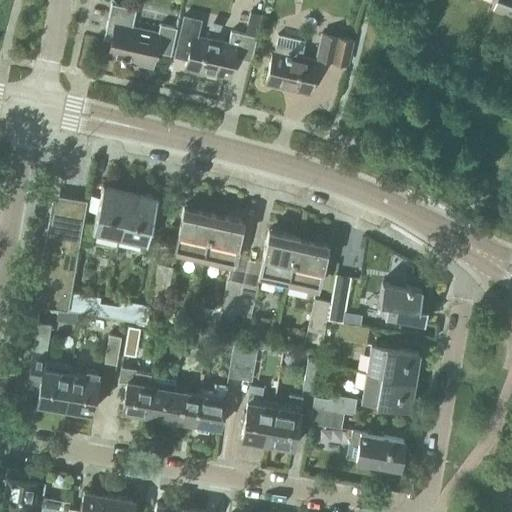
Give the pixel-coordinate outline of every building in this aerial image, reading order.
[(511,0),(499,0),(497,8),(511,14),(511,0)] [(131,28),(135,9),(111,3),(105,30),(113,32),(107,55),(123,59),(124,56),(136,59),(135,61),(151,65),(154,51),(170,54),(176,27),(159,24),(157,34),(131,28)] [(227,43),(192,35),(184,67),(190,68),(190,71),(204,74),(205,71),(228,77),(233,57),(250,61),(256,36),(230,30),(227,43)] [(304,40),(276,33),(265,82),(284,86),(285,84),(303,88),(302,90),(309,92),(316,60),(300,57),(304,40)] [(338,37),(323,33),(317,56),(332,60),(338,37)] [(352,40),(338,37),(333,60),(347,63),(352,40)] [(92,230),(120,237),(130,190),(103,184),(92,230)] [(130,190),(120,237),(146,243),(158,197),(130,190)] [(41,305),(68,310),(71,290),(87,199),(85,199),(74,207),(72,205),(70,205),(69,204),(66,204),(62,204),(59,207),(57,211),(55,220),(55,225),(58,230),(56,238),(53,238),(41,305)] [(183,206),(174,250),(203,256),(213,213),(183,206)] [(213,213),(203,256),(232,263),(242,219),(213,213)] [(288,280),(298,236),(269,229),(258,273),(288,280)] [(327,243),(298,236),(288,280),(317,287),(327,243)] [(174,263),(158,259),(153,289),(167,292),(174,263)] [(327,319),(343,322),(351,276),(335,273),(330,301),(327,319)] [(220,305),(236,308),(242,279),(227,276),(220,305)] [(258,282),(242,279),(236,308),(251,311),(258,282)] [(386,301),(384,314),(424,321),(426,305),(419,304),(422,287),(382,280),(379,300),(386,301)] [(107,316),(109,303),(98,301),(99,295),(71,290),(68,310),(107,316)] [(121,305),(109,303),(107,316),(147,323),(151,304),(122,299),(121,305)] [(330,301),(316,299),(310,333),(324,336),(327,319),(330,301)] [(369,327),(343,322),(330,320),(327,336),(366,343),(369,327)] [(38,321),(33,349),(46,351),(51,324),(38,321)] [(130,324),(126,351),(136,353),(141,326),(130,324)] [(174,343),(183,345),(185,332),(176,331),(174,343)] [(195,334),(185,332),(183,345),(192,346),(195,334)] [(121,335),(109,333),(104,361),(116,363),(121,335)] [(371,343),(367,371),(414,379),(419,351),(371,343)] [(246,350),(233,348),(228,376),(241,378),(246,350)] [(46,351),(33,349),(29,373),(41,376),(36,402),(64,407),(70,372),(71,364),(45,360),(46,351)] [(255,352),(246,350),(241,378),(250,380),(255,352)] [(321,354),(311,352),(305,383),(316,385),(321,354)] [(122,410),(146,414),(153,373),(153,371),(121,365),(119,379),(127,381),(122,410)] [(85,374),(70,372),(64,407),(92,412),(99,371),(86,368),(85,374)] [(367,371),(362,398),(409,406),(414,379),(367,371)] [(174,377),(153,373),(146,414),(170,418),(175,388),(174,388),(174,377)] [(200,384),(199,392),(193,422),(196,423),(195,429),(208,431),(209,425),(220,427),(228,382),(216,380),(215,387),(200,384)] [(170,418),(193,422),(199,392),(175,388),(170,418)] [(326,392),(323,408),(344,412),(354,414),(357,398),(326,392)] [(303,395),(289,393),(287,403),(275,401),(268,443),(293,447),(303,395)] [(268,443),(275,401),(261,399),(261,396),(249,394),(241,438),(268,443)] [(342,428),(344,412),(323,408),(313,406),(310,422),(342,428)] [(404,438),(353,429),(351,440),(349,440),(346,456),(399,466),(404,438)] [(6,476),(2,500),(32,506),(44,508),(44,507),(46,497),(42,496),(44,482),(24,479),(24,475),(12,473),(11,477),(6,476)] [(104,511),(108,493),(84,489),(80,509),(69,507),(68,511),(67,511),(104,511)] [(130,511),(133,498),(108,493),(104,511),(130,511)] [(46,494),(46,497),(44,507),(68,511),(69,507),(70,497),(46,494)] [(31,511),(32,506),(2,500),(0,511),(31,511)] [(180,511),(181,506),(157,502),(154,511),(180,511)]
